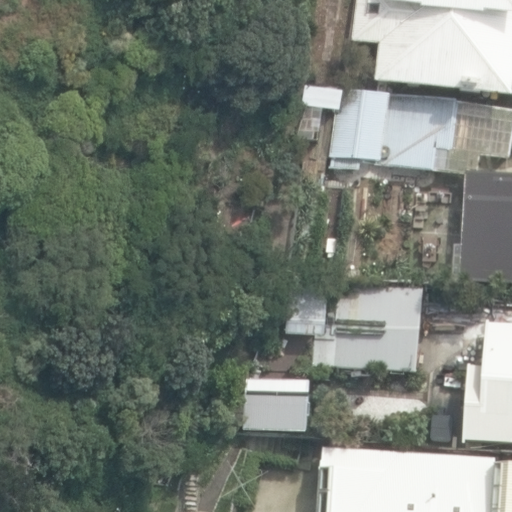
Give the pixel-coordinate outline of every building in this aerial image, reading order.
[(378,85),(511,101),(511,0),(359,0),(355,43),(383,47),(378,85)] [(331,177),(361,181),(363,166),(435,175),(438,153),(510,162),(511,148),(511,113),(342,91),(331,177)] [(511,287),(511,175),(467,173),(460,284),(511,287)] [(335,281),(330,367),(418,373),(423,286),(335,281)] [(511,325),(491,325),(489,359),(474,358),(468,441),(511,444),(511,325)] [(301,364),(289,363),(242,358),(235,436),(294,441),(301,364)] [(239,485),(289,496),(298,460),(248,448),(239,485)] [(497,459),(356,453),(356,461),(332,460),(330,511),(354,511),(353,511),(511,511),(511,469),(496,468),(497,459)]
